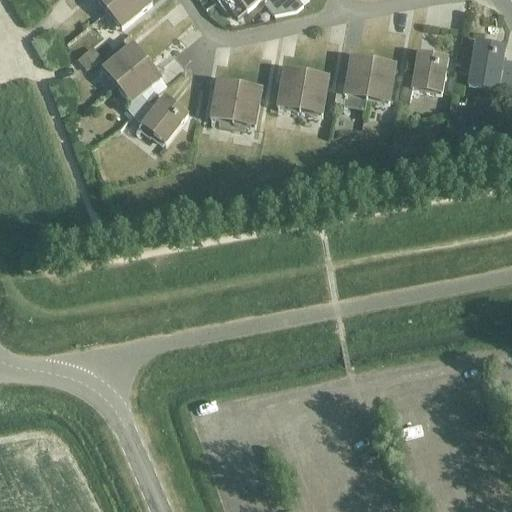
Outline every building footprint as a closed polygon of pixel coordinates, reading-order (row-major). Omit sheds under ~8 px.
[(93,0),(107,16),(126,0),(93,0)] [(146,0),(126,0),(107,16),(121,33),(152,8),(146,0)] [(233,0),(247,16),(265,0),(233,0)] [(304,10),(296,0),(275,0),(265,8),(275,20),(297,15),(304,10)] [(464,52),(459,78),(470,80),(469,84),(498,89),(496,96),(511,99),(511,90),(511,70),(502,69),(506,52),(476,47),(475,54),(464,52)] [(117,91),(148,65),(133,48),(102,74),(117,91)] [(164,58),(171,71),(187,62),(180,49),(164,58)] [(93,52),(78,64),(86,75),(102,63),(93,52)] [(404,79),(399,107),(410,108),(412,94),(441,99),(448,62),(418,57),(414,81),(404,79)] [(367,105),(373,65),(351,62),(346,89),(344,101),(367,105)] [(132,120),(147,107),(142,100),(162,83),(148,65),(117,91),(131,108),(126,112),(132,120)] [(373,65),(367,105),(389,109),(396,69),(373,65)] [(300,117),(306,77),(284,74),(277,113),(300,117)] [(306,77),(300,117),(322,121),(329,81),(306,77)] [(233,129),(239,89),(217,85),(210,125),(233,129)] [(344,101),(346,89),(337,88),(334,108),(343,109),(344,101)] [(239,89),(233,129),(255,133),(262,93),(239,89)] [(132,120),(143,128),(141,131),(165,149),(188,119),(165,101),(155,113),(147,107),(132,120)]
